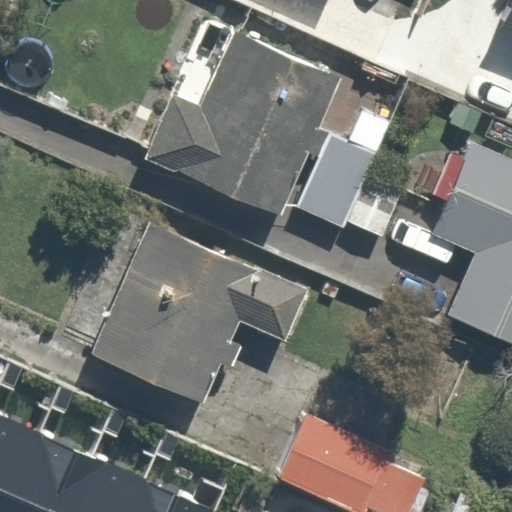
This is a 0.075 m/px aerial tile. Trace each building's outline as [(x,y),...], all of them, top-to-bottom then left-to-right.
[(168,83),(140,144),(272,205),(337,61),(237,15),(200,97),(168,83)] [(335,131),(300,204),(343,224),(378,152),(335,131)] [(480,248),(450,317),(511,344),(511,157),(472,139),(433,228),(480,248)] [(234,309),(276,328),(300,275),(144,206),(85,339),(198,389),(234,309)] [(392,441),(296,399),(267,465),(363,507),(392,441)] [(0,403),(0,511),(189,511),(199,490),(0,403)]
